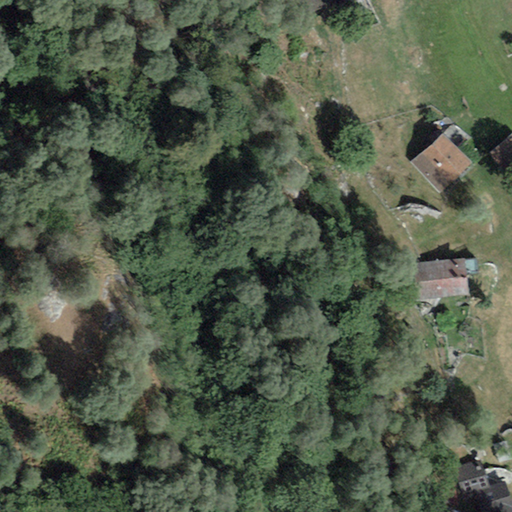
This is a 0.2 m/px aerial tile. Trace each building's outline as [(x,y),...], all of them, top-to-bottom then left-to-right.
[(291,0),(300,17),(327,3),(325,0),(291,0)] [(472,161),(442,132),(412,162),(441,192),(472,161)] [(511,160),(511,137),(491,153),(503,168),(511,160)] [(465,257),(418,262),(421,299),(468,294),(465,257)] [(511,443),(483,443),(483,475),(511,474),(511,443)]
